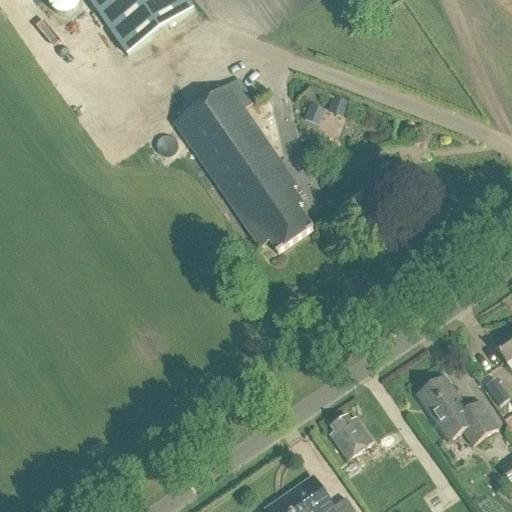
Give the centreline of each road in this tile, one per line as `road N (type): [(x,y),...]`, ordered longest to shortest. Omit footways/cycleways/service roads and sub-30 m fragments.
road 1 (unclassified): [(159,511),(511,268)]
road 2 (track): [(109,136),(20,0)]
